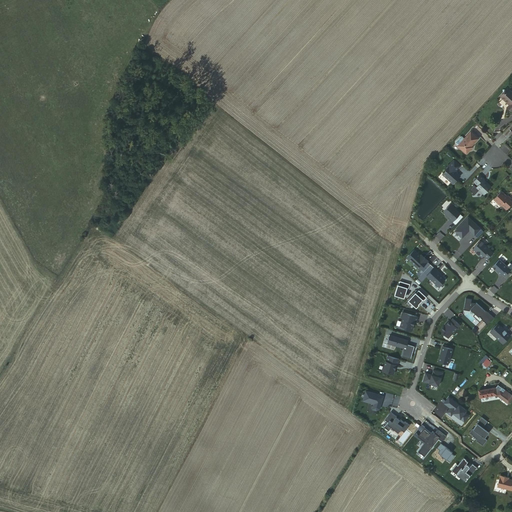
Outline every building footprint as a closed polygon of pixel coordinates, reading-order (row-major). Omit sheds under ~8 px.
[(511,93),(509,90),(502,98),(510,106),(509,107),(511,110),(511,93)] [(458,147),(467,155),(471,151),(470,150),(479,140),(471,134),(465,141),(462,138),(461,138),(456,143),(456,145),(459,147),(458,147)] [(460,167),(454,162),(449,168),(448,167),(445,171),(446,172),(443,176),(453,185),(461,177),(455,173),(460,167)] [(486,181),(482,176),(475,184),(479,187),(478,189),(481,192),(486,197),(493,189),(486,183),(486,181)] [(478,189),(475,186),(471,191),(474,194),(474,196),(476,196),(479,193),(480,193),(480,192),(481,192),(478,189)] [(503,207),(508,212),(511,207),(511,199),(509,197),(509,198),(503,193),(495,201),(502,208),(503,207)] [(445,212),(445,214),(451,219),(450,220),(453,223),(461,214),(451,205),(445,212)] [(469,218),(455,232),(463,239),(470,232),(476,236),(482,230),(469,218)] [(482,242),(474,250),(483,259),(485,257),(489,260),(494,254),(482,242)] [(423,255),(418,250),(411,258),(423,269),(424,268),(427,271),(432,265),(429,262),(431,260),(427,256),(425,258),(422,256),(423,255)] [(501,261),(493,268),(502,276),(503,275),(506,278),(511,271),(501,261)] [(438,272),(435,269),(427,277),(440,289),(447,282),(446,281),(438,273),(438,272)] [(410,290),(411,286),(401,283),(399,287),(399,286),(395,297),(405,300),(408,290),(410,290)] [(416,294),(409,302),(417,309),(420,306),(419,306),(424,301),(425,302),(427,299),(420,292),(417,295),(416,294)] [(487,313),(478,304),(477,305),(472,304),(473,301),(467,300),(465,309),(471,310),(477,315),(481,319),(482,318),(484,320),(483,321),(489,326),(495,319),(490,314),(488,315),(486,314),(487,313)] [(419,318),(404,314),(402,319),(403,319),(401,328),(407,330),(407,331),(411,332),(413,332),(414,326),(415,323),(417,324),(419,318)] [(442,332),(449,339),(462,327),(454,320),(451,323),(451,322),(448,325),(448,326),(446,328),(445,327),(442,331),(442,332)] [(498,327),(491,335),(504,346),(511,337),(501,329),(501,330),(498,327)] [(391,336),(388,345),(406,350),(409,342),(391,336)] [(453,351),(443,348),(439,363),(449,366),(453,351)] [(484,356),(478,363),(485,369),(492,362),(484,356)] [(400,361),(389,357),(387,363),(386,363),(383,373),(394,376),(396,370),(395,370),(396,368),(397,368),(397,366),(398,367),(400,361)] [(433,377),(427,375),(424,383),(439,388),(443,374),(435,372),(433,377)] [(497,396),(502,390),(498,386),(495,389),(482,391),(483,398),(497,396)] [(511,400),(511,397),(502,390),(497,396),(500,399),(505,403),(508,406),(511,400)] [(385,398),(367,393),(364,403),(375,406),(373,411),(378,413),(381,411),(385,398)] [(467,412),(450,398),(445,404),(451,409),(448,413),(452,417),(454,414),(458,417),(459,415),(462,418),(461,420),(465,423),(469,417),(466,414),(467,412)] [(398,418),(392,414),(386,422),(389,424),(385,429),(390,433),(392,429),(399,435),(402,432),(405,434),(411,427),(406,423),(405,424),(401,421),(401,422),(397,419),(398,418)] [(488,423),(482,418),(478,424),(478,425),(474,430),(473,430),(470,434),(473,436),(473,437),(478,440),(477,442),(484,447),(488,441),(486,439),(489,435),(483,430),(484,429),(488,423)] [(447,438),(439,431),(436,435),(433,433),(431,435),(425,430),(418,438),(426,444),(419,452),(425,458),(439,440),(443,443),(447,438)] [(453,453),(442,444),(438,449),(441,451),(439,454),(451,463),(456,457),(452,454),(453,453)] [(510,471),(511,469),(511,462),(508,458),(503,462),(510,471)] [(468,461),(465,459),(459,466),(458,465),(452,471),(459,476),(460,475),(464,478),(463,480),(467,483),(478,469),(473,465),(471,468),(469,467),(468,469),(466,468),(468,466),(470,463),(467,462),(468,461)] [(499,476),(497,487),(511,490),(511,480),(507,479),(505,479),(505,477),(499,476)]
